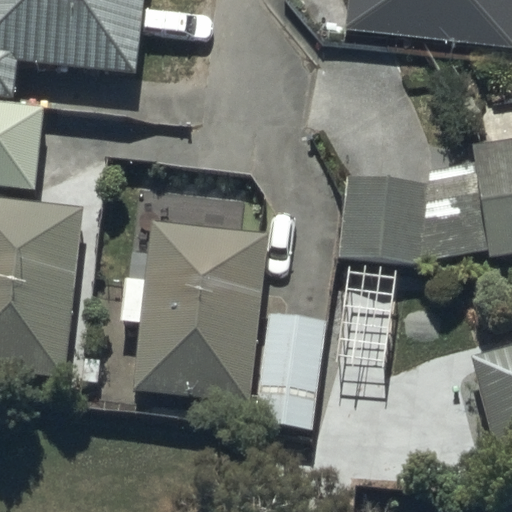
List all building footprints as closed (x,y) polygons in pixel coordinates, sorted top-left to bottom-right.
[(0,0),(0,101),(19,103),(23,69),(138,83),(148,0),(0,0)] [(511,0),(347,0),(346,13),(511,31),(511,0)] [(51,117),(0,110),(0,195),(37,202),(51,117)] [(481,184),(431,192),(350,183),(341,260),(375,264),(370,310),(420,316),(425,273),(511,260),(511,144),(478,150),(481,184)] [(86,213),(0,205),(0,377),(71,384),(86,213)] [(251,410),(261,319),(270,243),(157,228),(150,287),(130,285),(126,327),(145,329),(137,396),(251,410)] [(329,327),(270,320),(257,429),(316,436),(329,327)] [(443,326),(380,349),(392,379),(454,356),(443,326)] [(511,351),(472,362),(503,478),(511,475),(511,351)] [(0,481),(8,400),(0,399),(0,481)] [(109,417),(26,404),(18,447),(100,462),(109,417)]
